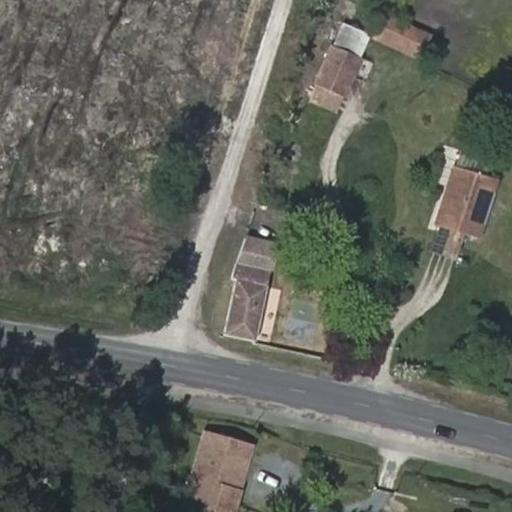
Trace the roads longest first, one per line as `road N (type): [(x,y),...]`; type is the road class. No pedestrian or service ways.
road 1 (tertiary): [(511,445),(164,365),(0,342)]
road 2 (track): [(289,0),(157,393)]
